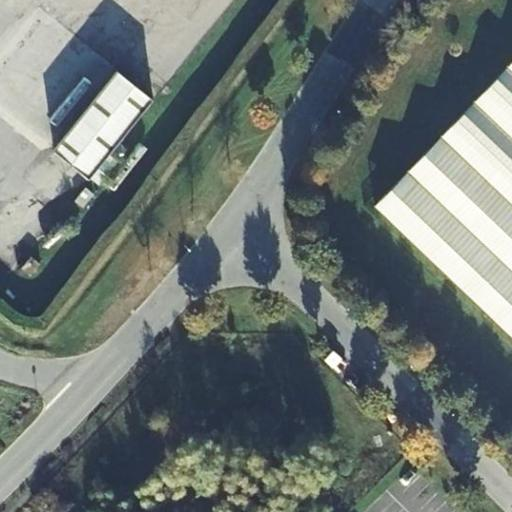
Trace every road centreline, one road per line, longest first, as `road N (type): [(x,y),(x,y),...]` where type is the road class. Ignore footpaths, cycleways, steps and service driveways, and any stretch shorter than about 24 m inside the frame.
road 1 (residential): [(242,222),(511,505)]
road 2 (residential): [(0,485),(242,222)]
road 3 (residential): [(242,222),(382,0)]
